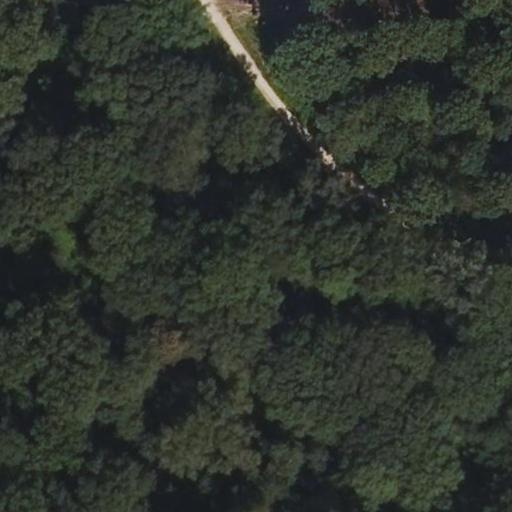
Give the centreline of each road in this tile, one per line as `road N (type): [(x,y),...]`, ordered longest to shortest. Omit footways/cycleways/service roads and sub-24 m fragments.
road 1 (track): [(511,296),(327,162),(214,0)]
road 2 (track): [(231,24),(333,33),(411,0)]
